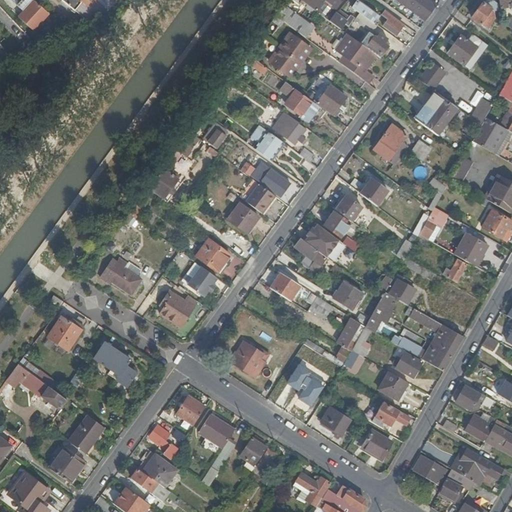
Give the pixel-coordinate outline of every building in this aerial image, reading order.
[(24,0),(18,7),(24,13),(35,1),(33,0),(24,0)] [(63,0),(63,1),(75,11),(83,1),(87,5),(91,0),(93,2),(94,0),(95,0),(96,0),(63,0)] [(90,23),(111,9),(117,0),(96,0),(95,0),(94,0),(93,2),(91,0),(87,5),(83,1),(75,11),(90,23)] [(325,0),(329,3),(328,4),(336,10),(343,0),(325,0)] [(396,0),(426,21),(438,5),(430,0),(396,0)] [(495,12),(501,10),(501,9),(500,6),(492,0),(485,0),(471,21),(482,29),(483,27),(487,30),(496,17),(495,12)] [(511,0),(498,0),(500,6),(501,9),(506,7),(505,2),(506,0),(511,0)] [(34,32),(49,15),(35,1),(24,13),(19,18),(34,32)] [(358,1),(353,8),(359,13),(360,14),(375,24),(377,22),(380,17),(358,1)] [(302,18),(284,6),(276,16),(283,22),(306,38),(312,30),(300,21),(302,18)] [(331,11),(325,18),(330,21),(341,30),(345,24),(349,27),(355,18),(351,16),(350,18),(340,10),(337,11),(335,14),(331,11)] [(392,15),(385,10),(381,15),(388,20),(383,27),(396,36),(402,28),(400,27),(402,25),(403,23),(394,16),(392,15)] [(377,26),(375,24),(360,14),(355,20),(373,32),(377,26)] [(276,16),(273,20),(280,26),(283,22),(276,16)] [(314,27),(302,18),(300,21),(312,30),(314,27)] [(0,50),(13,65),(41,50),(27,35),(9,52),(2,44),(12,35),(0,21),(0,50)] [(388,47),(384,44),(387,39),(380,34),(379,35),(377,33),(375,37),(371,34),(365,42),(383,55),(388,47)] [(448,53),(465,66),(474,52),(481,43),(480,40),(470,33),(465,39),(460,36),(448,53)] [(291,34),(287,40),(291,44),(296,37),(291,34)] [(340,63),(368,83),(372,76),(365,71),(376,56),(362,45),(348,35),(336,50),(344,56),(340,63)] [(291,44),(287,40),(275,56),(279,59),(275,66),(292,79),(313,50),(296,37),(291,44)] [(0,67),(2,70),(13,65),(0,50),(0,67)] [(474,52),(465,66),(469,69),(476,59),(474,57),(476,54),(474,52)] [(279,59),(275,56),(270,63),(275,66),(279,59)] [(258,61),(252,57),(249,61),(254,65),(258,61)] [(265,74),(269,69),(258,61),(254,65),(253,66),(265,74)] [(420,81),(432,90),(444,75),(432,66),(420,81)] [(499,95),(511,102),(511,101),(511,94),(511,91),(511,72),(499,95)] [(218,94),(224,98),(230,91),(228,90),(235,81),(238,77),(233,74),(218,94)] [(321,119),(326,111),(305,95),(286,82),(281,89),(291,96),(286,104),(301,115),(311,121),(315,115),(321,119)] [(330,85),(317,102),(336,116),(341,110),(339,108),(347,97),(330,85)] [(425,106),(447,122),(457,108),(453,106),(450,104),(435,92),(425,106)] [(218,94),(205,112),(211,117),(224,98),(218,94)] [(474,121),(481,127),(485,119),(487,115),(493,106),(482,99),(470,118),(474,121)] [(425,106),(415,120),(437,136),(447,122),(425,106)] [(511,133),(511,113),(511,115),(511,114),(511,122),(511,125),(506,123),(502,128),(506,130),(511,133)] [(306,129),(289,116),(283,123),(280,121),(274,128),(295,144),(298,140),(302,144),(305,139),(301,137),(306,129)] [(473,141),(493,153),(506,130),(502,128),(485,119),(481,127),(473,141)] [(393,125),(380,143),(399,157),(406,149),(400,145),(407,136),(393,125)] [(226,136),(213,126),(204,139),(216,149),(226,136)] [(255,149),(267,158),(270,154),(274,157),(284,143),(268,131),(267,133),(260,127),(255,134),(259,137),(257,140),(259,142),(255,149)] [(493,153),(499,156),(511,134),(511,133),(506,130),(493,153)] [(177,149),(187,157),(191,151),(190,150),(199,139),(190,132),(177,149)] [(427,147),(419,141),(411,153),(419,159),(427,147)] [(399,157),(380,143),(374,151),(388,162),(388,161),(394,166),(399,157)] [(207,150),(217,158),(220,154),(210,147),(207,150)] [(301,155),(311,162),(316,156),(305,148),(301,155)] [(242,170),(249,175),(254,168),(247,163),(242,170)] [(155,194),(163,200),(178,180),(163,168),(148,188),(154,193),(155,194)] [(270,171),(267,175),(262,182),(281,197),(291,184),(271,169),(270,171)] [(498,174),(484,199),(487,201),(501,176),(498,174)] [(511,182),(501,176),(487,201),(510,213),(511,209),(511,182)] [(372,180),(361,194),(377,207),(388,192),(372,180)] [(436,199),(439,201),(446,188),(443,186),(433,180),(429,186),(439,193),(436,199)] [(261,184),(247,202),(264,214),(277,197),(261,184)] [(136,218),(154,193),(148,188),(129,213),(136,218)] [(238,197),(234,193),(230,198),(235,202),(238,197)] [(264,214),(266,216),(279,198),(277,197),(264,214)] [(346,197),(336,211),(352,223),(362,209),(346,197)] [(432,212),(435,208),(439,201),(436,199),(429,210),(432,212)] [(260,217),(241,203),(229,219),(248,233),(260,217)] [(438,210),(435,208),(432,212),(427,222),(436,227),(440,229),(448,216),(438,210)] [(510,230),(511,226),(511,221),(492,210),(482,228),(502,239),(508,229),(510,230)] [(351,224),(336,213),(331,219),(330,218),(324,226),(341,238),(351,224)] [(436,227),(427,222),(419,236),(428,240),(436,227)] [(318,225),(305,242),(307,243),(320,226),(318,225)] [(342,243),(320,226),(307,243),(318,251),(327,259),(329,260),(342,243)] [(511,232),(511,226),(510,230),(508,229),(502,239),(507,242),(511,232)] [(454,256),(476,267),(488,246),(467,235),(454,256)] [(347,238),(343,244),(348,247),(354,252),(360,245),(355,241),(353,243),(347,238)] [(231,255),(209,239),(196,256),(218,272),(231,255)] [(305,242),(301,239),(295,247),(306,255),(311,259),(318,251),(307,243),(305,242)] [(405,259),(413,245),(406,241),(397,257),(404,262),(405,259)] [(343,244),(342,243),(329,260),(335,264),(348,247),(343,244)] [(191,258),(179,250),(171,263),(182,271),(191,258)] [(311,259),(306,255),(301,262),(316,274),(327,259),(318,251),(311,259)] [(142,278),(138,275),(125,267),(128,262),(120,257),(111,271),(115,274),(111,280),(132,294),(142,278)] [(414,264),(405,259),(404,262),(402,265),(410,270),(414,264)] [(467,265),(458,260),(449,275),(447,273),(445,276),(457,282),(467,265)] [(290,261),(287,267),(297,273),(300,268),(290,261)] [(125,267),(138,275),(141,271),(128,262),(125,267)] [(425,278),(428,272),(414,264),(410,270),(425,278)] [(205,297),(218,278),(202,266),(188,285),(205,297)] [(301,286),(280,273),(271,288),(291,301),(301,286)] [(396,279),(394,278),(392,281),(386,292),(399,299),(398,301),(407,306),(416,291),(407,286),(409,282),(398,275),(396,279)] [(362,294),(345,283),(334,300),(334,301),(351,312),(362,294)] [(195,307),(185,300),(171,290),(161,304),(165,307),(161,313),(182,327),(195,307)] [(385,293),(381,300),(367,324),(365,328),(371,331),(374,333),(394,298),(385,293)] [(195,307),(199,302),(188,294),(185,300),(195,307)] [(325,302),(318,297),(310,310),(326,320),(334,307),(328,304),(325,302)] [(410,317),(421,323),(425,316),(414,309),(410,317)] [(437,333),(441,325),(425,316),(421,323),(420,324),(437,333)] [(68,352),(82,330),(62,317),(48,339),(68,352)] [(365,328),(367,324),(357,317),(354,321),(365,328)] [(354,321),(352,320),(338,344),(342,346),(345,348),(349,342),(355,346),(355,344),(351,341),(356,332),(361,334),(365,328),(354,321)] [(443,371),(462,337),(443,326),(435,339),(444,344),(441,350),(431,345),(423,360),(443,371)] [(366,340),(371,331),(365,328),(361,334),(360,337),(366,340)] [(499,342),(488,336),(484,343),(495,350),(499,342)] [(303,343),(322,355),(325,350),(306,338),(303,343)] [(262,352),(243,340),(235,351),(235,350),(228,360),(255,377),(265,362),(259,358),(262,352)] [(105,342),(96,356),(113,368),(116,365),(124,370),(127,366),(131,360),(126,357),(123,355),(105,342)] [(352,350),(355,346),(349,342),(345,348),(342,346),(335,357),(328,352),(326,357),(341,366),(343,363),(342,362),(349,351),(351,352),(352,350)] [(367,348),(357,342),(355,344),(355,346),(352,350),(358,354),(363,356),(367,348)] [(406,351),(414,355),(416,350),(405,343),(404,345),(399,343),(398,346),(399,347),(406,351)] [(405,353),(406,351),(399,347),(396,352),(400,354),(400,353),(403,355),(396,368),(414,378),(422,363),(413,358),(414,356),(409,354),(408,355),(405,353)] [(292,354),(285,350),(278,361),(284,366),(292,354)] [(350,368),(358,354),(352,350),(351,352),(344,364),(350,368)] [(124,370),(116,365),(113,368),(96,356),(94,359),(111,370),(108,374),(117,380),(124,370)] [(61,396),(18,364),(7,380),(16,387),(21,381),(60,410),(67,400),(61,396)] [(298,365),(287,383),(298,390),(300,388),(304,390),(299,398),(311,406),(326,382),(298,365)] [(127,366),(124,370),(117,380),(126,386),(135,372),(127,366)] [(398,400),(408,382),(389,371),(378,389),(398,400)] [(511,384),(502,398),(511,404),(511,384)] [(489,403),(491,400),(480,394),(479,395),(465,386),(456,403),(471,412),(479,397),(481,398),(481,399),(489,403)] [(194,425),(206,407),(189,396),(177,414),(194,425)] [(383,403),(375,417),(391,425),(395,418),(407,424),(410,418),(383,403)] [(351,421),(331,408),(321,422),(341,435),(351,421)] [(198,434),(223,449),(228,440),(235,430),(211,414),(198,434)] [(104,427),(88,415),(69,442),(85,453),(104,427)] [(496,421),(491,417),(487,423),(475,416),(466,430),(485,441),(496,421)] [(454,433),(458,427),(447,421),(443,428),(454,433)] [(505,425),(497,421),(486,441),(511,455),(511,436),(502,431),(505,425)] [(160,445),(157,450),(170,460),(171,460),(178,450),(171,445),(172,443),(172,442),(172,440),(172,438),(171,437),(170,435),(169,434),(158,425),(149,437),(160,445)] [(187,436),(176,429),(172,436),(182,443),(187,436)] [(392,444),(372,431),(362,446),(383,459),(392,444)] [(250,470),(252,472),(256,466),(255,466),(267,448),(252,438),(241,456),(253,465),(250,470)] [(3,444),(4,442),(0,439),(0,461),(9,449),(3,444)] [(219,455),(211,467),(218,472),(236,445),(228,440),(223,449),(219,455)] [(66,447),(50,468),(70,483),(86,462),(66,447)] [(507,471),(468,449),(460,461),(457,459),(451,470),(457,473),(474,483),(480,486),(487,474),(497,480),(500,475),(503,477),(507,471)] [(151,451),(138,468),(158,482),(164,487),(178,470),(151,451)] [(257,467),(255,470),(264,475),(275,458),(267,453),(257,467)] [(422,475),(429,479),(438,484),(441,479),(444,481),(445,478),(443,476),(446,471),(437,465),(437,467),(430,463),(431,462),(421,456),(413,470),(422,475)] [(201,482),(209,487),(218,472),(211,467),(201,482)] [(164,487),(158,482),(157,483),(138,469),(132,478),(141,484),(143,486),(163,501),(170,492),(164,487)] [(457,473),(451,470),(439,493),(455,501),(462,489),(452,483),(457,473)] [(509,480),(511,474),(511,473),(507,471),(503,477),(509,480)] [(321,477),(317,483),(302,473),(293,485),(302,491),(304,487),(311,491),(305,500),(315,506),(330,483),(321,477)] [(474,483),(457,473),(452,483),(462,489),(468,492),(470,488),(474,483)] [(46,511),(47,511),(42,506),(36,502),(39,498),(42,500),(48,492),(24,474),(8,495),(16,501),(18,499),(23,502),(18,509),(22,511),(46,511)] [(495,503),(499,497),(480,486),(474,483),(470,488),(495,503)] [(338,495),(328,489),(321,501),(332,507),(340,511),(363,511),(366,507),(365,499),(344,486),(338,495)] [(126,487),(114,503),(125,511),(147,511),(152,506),(126,487)] [(486,511),(467,500),(459,511),(486,511)] [(321,501),(313,511),(340,511),(332,507),(321,501)]
